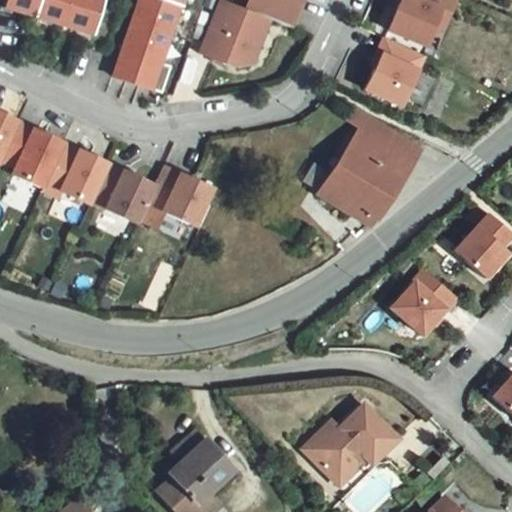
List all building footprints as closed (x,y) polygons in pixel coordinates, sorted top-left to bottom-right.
[(100,19),(106,0),(13,0),(84,21),(86,15),(100,19)] [(140,0),(117,67),(157,81),(184,0),(140,0)] [(276,7),(254,0),(224,0),(207,46),(241,58),(259,54),(262,45),(255,42),(262,24),(269,26),(276,7)] [(301,0),(254,0),(276,7),(296,15),(301,0)] [(455,0),(401,0),(394,17),(430,33),(439,12),(444,0),(452,0),(455,1),(455,0)] [(452,0),(444,0),(439,12),(449,16),(455,1),(452,0)] [(86,15),(84,21),(98,25),(100,19),(86,15)] [(255,42),(262,45),(269,26),(262,24),(255,42)] [(432,46),(393,27),(385,43),(389,45),(373,78),(408,95),(432,46)] [(388,210),(435,142),(370,100),(360,115),(371,124),(332,179),(383,213),(388,210)] [(6,154),(25,115),(0,103),(0,155),(5,158),(6,154)] [(25,115),(6,154),(20,161),(17,167),(49,182),(71,137),(25,115)] [(71,137),(49,182),(48,184),(63,191),(67,184),(97,198),(99,195),(117,158),(71,137)] [(146,214),(163,179),(117,158),(99,195),(144,217),(146,214)] [(201,220),(219,183),(172,160),(163,179),(146,214),(163,222),(171,206),(201,220)] [(511,227),(490,248),(511,270),(511,227)] [(422,297),(449,327),(475,304),(476,306),(489,295),(459,263),(422,297)] [(411,431),(378,396),(352,420),(345,413),(316,439),(346,471),(361,457),(374,445),(384,456),(411,431)] [(221,483),(245,462),(216,431),(181,463),(190,474),(175,488),(196,511),(227,511),(239,502),(221,483)] [(366,463),(361,457),(346,471),(351,477),(366,463)] [(458,511),(445,498),(430,511),(458,511)]
